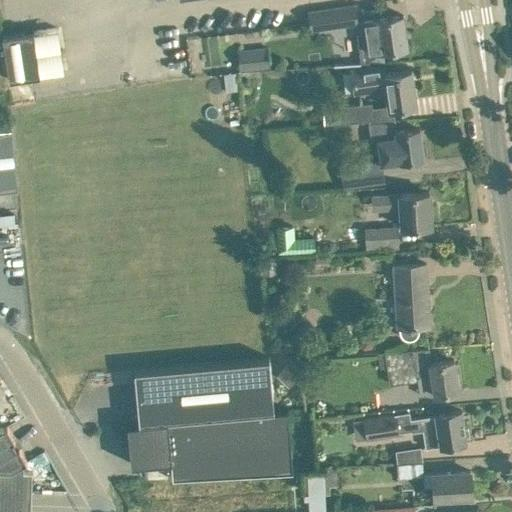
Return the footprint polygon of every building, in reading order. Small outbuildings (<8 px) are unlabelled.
[(310,30),(359,23),(356,2),(318,8),(307,9),(310,30)] [(408,46),(403,14),(359,21),(361,32),(356,33),(360,63),(385,61),(385,60),(384,60),(382,50),(408,46)] [(40,75),(34,30),(3,35),(9,79),(40,75)] [(240,69),(270,66),(268,45),(238,49),(240,69)] [(385,72),(384,64),(351,69),(354,91),(386,87),(389,107),(416,103),(411,68),(385,72)] [(241,88),(240,70),(224,71),(225,89),(241,88)] [(331,123),(341,122),(373,119),(371,102),(339,105),(340,109),(329,110),(331,123)] [(396,131),(395,120),(369,122),(371,140),(378,139),(381,159),(381,163),(384,162),(424,157),(424,154),(426,152),(425,144),(422,143),(420,127),(396,131)] [(68,148),(77,147),(76,123),(30,126),(33,171),(70,169),(68,148)] [(0,187),(17,186),(11,124),(0,125),(0,187)] [(381,159),(340,164),(344,187),(387,180),(384,162),(381,163),(381,159)] [(431,225),(429,191),(381,194),(382,209),(399,208),(400,227),(431,225)] [(294,222),(275,223),(277,250),(296,249),(294,222)] [(365,249),(399,248),(397,225),(364,227),(365,249)] [(429,324),(425,264),(426,263),(426,262),(393,264),(396,328),(399,327),(399,331),(400,333),(402,336),(404,338),(407,339),(409,340),(411,339),(414,338),(418,334),(419,332),(419,329),(419,325),(430,325),(430,323),(429,324)] [(431,362),(429,348),(385,350),(390,383),(418,379),(420,394),(458,388),(454,359),(431,362)] [(139,422),(274,409),(269,357),(134,369),(139,422)] [(171,459),(172,475),(293,468),(287,408),(274,409),(139,422),(127,423),(131,463),(171,459)] [(438,446),(447,445),(466,442),(461,410),(409,418),(408,411),(352,420),(355,439),(366,437),(366,439),(400,434),(399,432),(423,428),(426,447),(437,445),(438,446)] [(13,440),(15,439),(7,425),(3,427),(0,427),(0,511),(30,511),(32,469),(23,468),(24,462),(27,460),(19,446),(17,447),(13,440)] [(398,477),(424,475),(423,461),(423,460),(397,461),(397,463),(398,477)] [(434,498),(452,497),(472,496),(470,470),(433,472),(434,498)] [(326,509),(323,471),(307,472),(308,494),(304,494),(304,500),(308,500),(309,510),(326,509)] [(137,487),(130,491),(136,503),(143,499),(137,487)] [(299,493),(290,494),(291,505),(299,504),(299,493)]
